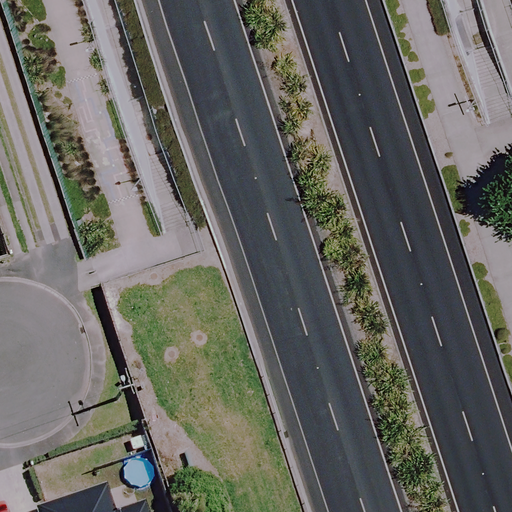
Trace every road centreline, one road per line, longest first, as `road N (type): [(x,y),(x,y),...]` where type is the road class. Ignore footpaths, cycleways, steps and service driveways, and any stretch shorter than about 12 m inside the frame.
road 1 (primary): [(368,511),(201,0)]
road 2 (primary): [(341,0),(507,511)]
